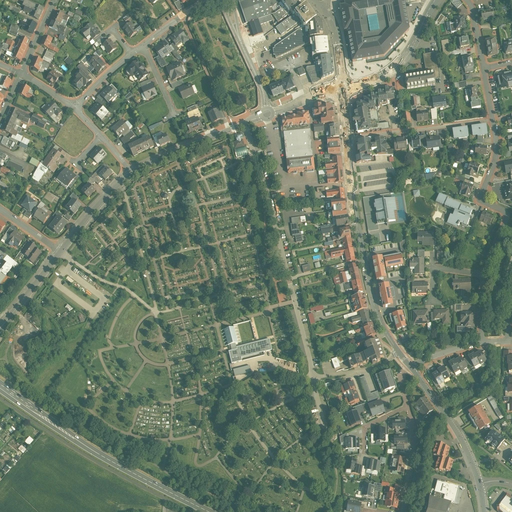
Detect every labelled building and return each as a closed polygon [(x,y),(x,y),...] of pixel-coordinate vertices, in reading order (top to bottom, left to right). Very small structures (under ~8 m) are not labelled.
[(114,4),(104,11),(103,10),(97,15),(104,24),(118,13),(120,15),(126,11),(117,0),(113,0),(112,1),(114,4)] [(243,0),(237,2),(237,3),(239,2),(246,23),(249,23),(258,19),(270,15),(271,15),(269,8),(272,7),(278,3),(276,0),(243,0)] [(293,0),(281,0),(283,1),(279,4),(282,9),(286,6),(293,0)] [(294,0),(293,0),(286,6),(292,14),(293,16),(294,15),(295,14),(301,9),(294,0)] [(347,31),(352,62),(356,62),(384,57),(409,30),(404,0),(403,0),(355,0),(344,2),(345,6),(340,7),(344,31),(347,31)] [(462,5),(457,0),(451,0),(450,2),(457,9),(462,5)] [(44,10),(35,6),(26,2),(25,4),(24,3),(23,7),(25,8),(41,15),(44,10)] [(282,9),(275,14),(272,15),(278,23),(288,16),(288,17),(292,14),(286,6),(282,9)] [(301,9),(295,14),(301,21),(306,28),(306,27),(316,20),(306,6),(301,9)] [(41,15),(25,8),(23,12),(28,14),(29,13),(31,14),(30,17),(39,21),(41,15)] [(493,11),(480,13),(482,22),(486,21),(486,22),(490,21),(490,20),(494,20),(494,18),(497,17),(496,13),(493,13),(493,11)] [(65,16),(56,12),(52,20),(61,24),(63,20),(65,16)] [(33,21),(20,15),(18,18),(23,20),(23,19),(29,22),(32,23),(33,21)] [(270,15),(258,19),(260,25),(272,21),(270,15)] [(293,16),(276,28),(281,35),(298,23),(295,20),(297,18),(294,15),(293,16)] [(441,15),(437,21),(440,24),(445,17),(441,15)] [(464,17),(454,19),(455,23),(456,31),(466,29),(464,17)] [(258,19),(249,23),(254,37),(263,33),(260,25),(258,19)] [(61,24),(52,20),(49,27),(57,31),(58,31),(64,34),(66,29),(60,26),(61,24)] [(306,28),(298,31),(274,47),(275,49),(273,49),(273,50),(274,56),(275,56),(276,59),(308,44),(307,39),(319,38),(319,35),(323,35),(322,22),(320,22),(318,23),(317,21),(316,20),(306,27),(306,28)] [(32,23),(29,22),(28,24),(26,28),(25,31),(32,34),(37,25),(32,23)] [(133,26),(131,23),(123,29),(130,38),(137,33),(141,30),(138,26),(134,29),(133,26)] [(100,35),(91,24),(81,32),(86,39),(86,38),(86,37),(89,35),(93,40),(100,35)] [(186,37),(181,30),(170,38),(174,43),(176,47),(177,47),(182,43),(183,44),(188,40),(186,37)] [(52,40),(45,36),(41,45),(48,49),(50,46),(52,40)] [(28,40),(22,37),(18,47),(14,45),(13,48),(16,50),(24,53),(28,45),(26,44),(28,40)] [(465,37),(460,38),(460,40),(458,41),(457,41),(458,46),(456,47),(457,51),(460,50),(466,49),(470,49),(468,39),(465,39),(465,37)] [(487,49),(496,47),(495,45),(496,44),(495,39),(485,41),(486,45),(487,49)] [(110,40),(104,45),(106,49),(109,54),(117,49),(110,40)] [(320,41),(311,42),(313,61),(316,61),(316,65),(318,65),(318,67),(307,68),(306,69),(312,84),(314,84),(332,76),(334,74),(332,57),(328,57),(327,54),(325,54),(325,51),(324,51),(324,49),(324,45),(323,41),(320,41)] [(457,51),(449,53),(447,45),(449,45),(448,41),(441,42),(442,46),(443,53),(443,52),(444,57),(460,54),(460,50),(457,51)] [(172,52),(164,42),(155,49),(160,56),(162,59),(162,58),(172,52)] [(176,47),(174,43),(171,45),(175,50),(177,52),(179,50),(177,47),(176,47)] [(496,47),(487,49),(488,53),(487,53),(488,57),(498,55),(497,50),(496,50),(496,47)] [(24,53),(16,50),(15,52),(12,58),(20,61),(24,53)] [(177,52),(175,50),(172,53),(177,59),(180,57),(177,52)] [(54,54),(47,51),(44,57),(51,60),(54,54)] [(423,74),(405,77),(407,90),(436,85),(434,76),(440,75),(436,53),(423,55),(423,56),(426,73),(423,74)] [(160,56),(158,57),(159,58),(157,60),(158,61),(158,62),(160,65),(159,65),(161,68),(167,66),(162,58),(162,59),(160,56)] [(69,57),(64,61),(69,66),(74,62),(69,57)] [(106,66),(96,57),(89,64),(99,73),(106,66)] [(471,57),(462,59),(464,69),(465,74),(474,72),(473,68),(471,57)] [(49,65),(35,58),(31,67),(34,69),(33,71),(38,73),(39,71),(41,66),(45,68),(47,69),(49,65)] [(142,66),(141,66),(137,62),(135,63),(129,68),(127,70),(126,72),(127,74),(128,76),(130,77),(132,76),(135,75),(140,81),(148,75),(144,70),(144,69),(142,66)] [(88,70),(82,64),(78,68),(81,71),(84,74),(88,70)] [(179,64),(176,65),(175,64),(172,65),(172,67),(167,69),(171,78),(172,81),(176,79),(182,77),(181,74),(182,73),(179,68),(181,67),(179,64)] [(303,68),(298,70),(300,76),(306,74),(303,68)] [(84,74),(81,71),(75,77),(77,79),(77,83),(75,85),(79,89),(83,85),(85,86),(91,80),(84,74)] [(58,76),(53,72),(52,73),(50,75),(50,76),(47,80),(54,85),(56,83),(60,77),(58,76)] [(511,72),(497,76),(500,88),(508,87),(506,82),(511,80),(511,72)] [(65,78),(59,74),(58,76),(60,77),(56,83),(59,85),(65,78)] [(4,77),(3,77),(0,84),(0,86),(0,87),(0,86),(0,87),(2,88),(7,90),(11,81),(4,77)] [(293,78),(284,82),(288,90),(296,87),(293,78)] [(150,80),(140,84),(142,89),(151,84),(150,80)] [(151,84),(142,89),(144,93),(145,93),(148,99),(147,100),(157,95),(152,84),(151,84)] [(190,84),(178,89),(183,99),(187,97),(187,98),(191,96),(195,94),(194,94),(192,87),(190,84)] [(279,84),(270,88),(273,97),(283,92),(283,93),(283,91),(280,86),(279,84)] [(30,89),(22,85),(18,94),(26,98),(28,94),(30,89)] [(110,87),(109,87),(101,96),(108,104),(117,95),(115,93),(110,87)] [(475,87),(467,89),(468,96),(469,101),(471,100),(471,101),(475,100),(477,99),(475,87)] [(366,98),(364,99),(363,99),(364,101),(362,101),(362,100),(359,101),(359,102),(359,103),(356,103),(357,107),(355,107),(355,108),(356,111),(355,112),(355,113),(355,115),(356,119),(354,119),(354,120),(355,123),(355,125),(355,130),(355,131),(356,131),(356,133),(357,133),(357,134),(358,135),(358,134),(390,130),(389,123),(379,124),(377,111),(380,107),(380,104),(381,103),(381,105),(388,104),(387,102),(393,101),(393,100),(394,99),(393,88),(385,89),(385,91),(384,91),(382,91),(382,92),(378,93),(378,95),(374,96),(373,96),(371,96),(371,98),(367,98),(366,98)] [(444,98),(433,99),(434,105),(434,108),(445,107),(445,104),(444,98)] [(475,100),(471,101),(471,100),(472,104),(470,104),(471,109),(476,109),(481,108),(479,101),(477,101),(477,99),(475,100)] [(52,102),(43,110),(50,117),(54,113),(57,117),(58,117),(61,113),(62,113),(58,109),(59,108),(57,106),(57,107),(52,102)] [(102,107),(98,104),(97,104),(91,112),(102,121),(108,113),(102,107)] [(326,107),(324,107),(324,106),(314,107),(316,117),(322,116),(323,124),(332,123),(332,119),(334,119),(333,111),(332,111),(332,106),(331,106),(326,106),(326,107)] [(29,117),(12,109),(6,121),(14,125),(18,117),(19,118),(19,120),(21,121),(28,124),(30,120),(29,117)] [(189,113),(187,114),(190,122),(198,119),(202,117),(199,109),(189,113)] [(218,109),(208,113),(212,124),(222,119),(218,109)] [(283,125),(309,122),(308,112),(297,113),(298,116),(287,117),(287,118),(282,119),(283,125)] [(417,113),(416,113),(417,122),(424,121),(427,121),(428,121),(427,112),(424,112),(417,113)] [(61,113),(58,117),(57,117),(55,119),(58,122),(64,116),(61,113)] [(410,114),(402,115),(403,125),(411,124),(410,114)] [(42,119),(34,115),(31,120),(38,124),(38,125),(43,128),(46,124),(41,121),(42,119)] [(71,119),(60,132),(65,136),(76,123),(71,119)] [(190,122),(186,124),(188,129),(190,132),(197,129),(197,130),(201,128),(200,123),(198,119),(190,122)] [(14,125),(6,121),(2,130),(12,135),(10,138),(11,139),(14,140),(17,141),(32,149),(33,147),(28,145),(30,141),(17,135),(18,133),(14,131),(16,126),(14,125)] [(129,129),(122,121),(119,124),(118,124),(116,126),(112,130),(116,134),(116,135),(117,135),(119,138),(122,135),(129,129)] [(315,171),(309,122),(283,125),(288,174),(315,171)] [(83,131),(76,124),(74,126),(75,127),(71,132),(77,137),(74,140),(80,146),(89,137),(83,131)] [(338,125),(329,126),(330,129),(328,129),(328,132),(329,132),(330,132),(331,139),(329,139),(331,139),(339,138),(338,125)] [(486,125),(471,127),(472,137),(477,136),(477,137),(480,137),(487,136),(487,135),(486,125)] [(468,137),(467,128),(452,130),(453,140),(458,139),(458,140),(468,138),(467,138),(468,137)] [(129,129),(122,135),(124,137),(131,132),(129,129)] [(124,137),(121,140),(125,145),(130,141),(130,140),(134,136),(131,132),(124,137)] [(241,134),(235,136),(237,141),(238,141),(238,142),(241,141),(240,140),(242,139),(244,138),(243,136),(244,136),(243,135),(242,133),(241,134)] [(8,139),(0,135),(0,146),(4,149),(5,146),(8,139)] [(143,140),(140,141),(137,142),(138,143),(129,147),(133,156),(134,156),(133,156),(137,154),(150,148),(149,148),(153,146),(153,147),(154,146),(149,137),(147,138),(146,135),(142,137),(143,140)] [(157,139),(161,146),(169,142),(166,135),(157,139)] [(426,136),(419,137),(420,148),(427,147),(426,139),(426,136)] [(419,137),(411,138),(412,142),(413,149),(420,148),(421,152),(420,148),(419,137)] [(426,139),(427,147),(427,150),(441,148),(439,137),(426,139)] [(328,146),(339,145),(340,145),(339,138),(331,139),(329,139),(327,139),(328,146)] [(11,139),(10,140),(8,139),(5,146),(7,147),(7,148),(10,150),(14,140),(11,139)] [(375,146),(370,146),(370,140),(364,141),(358,142),(358,145),(357,145),(358,153),(359,152),(360,156),(364,155),(367,155),(367,157),(370,157),(378,156),(386,155),(385,151),(387,151),(385,142),(384,143),(383,139),(375,140),(375,146)] [(405,139),(394,140),(395,150),(406,149),(405,139)] [(238,142),(234,143),(235,149),(244,147),(243,141),(238,142)] [(339,145),(328,146),(328,148),(328,155),(341,154),(340,147),(339,145)] [(247,146),(244,147),(235,149),(234,149),(237,157),(249,154),(247,146)] [(476,146),(475,154),(481,155),(485,155),(486,155),(487,147),(482,147),(476,146)] [(106,154),(99,147),(93,153),(90,156),(90,157),(91,157),(94,161),(96,160),(99,163),(106,154)] [(23,157),(7,149),(6,152),(21,160),(23,157)] [(54,149),(43,164),(49,168),(48,169),(53,173),(57,167),(54,164),(61,155),(57,152),(54,149)] [(21,160),(6,152),(4,156),(4,157),(19,165),(21,160)] [(366,157),(364,157),(364,155),(355,156),(356,164),(370,162),(370,157),(367,157),(366,157)] [(341,157),(333,158),(333,162),(330,163),(325,164),(326,170),(332,169),(332,167),(334,167),(334,169),(342,168),(341,157)] [(32,158),(30,164),(38,167),(40,162),(32,158)] [(21,173),(23,167),(9,161),(7,166),(21,173)] [(43,164),(43,165),(41,164),(40,163),(40,164),(30,182),(34,184),(36,181),(39,183),(45,174),(48,169),(49,168),(43,164)] [(480,166),(470,163),(468,170),(468,171),(473,172),(473,173),(477,175),(480,166)] [(10,172),(2,168),(0,172),(8,176),(10,172)] [(106,168),(100,175),(105,180),(112,174),(106,168)] [(334,174),(334,176),(342,175),(342,168),(332,169),(326,170),(326,175),(334,174)] [(58,179),(57,180),(62,184),(71,173),(66,169),(63,173),(58,179)] [(71,173),(62,184),(67,188),(74,180),(76,177),(71,173)] [(342,175),(334,176),(334,178),(327,178),(328,183),(335,183),(343,182),(342,175)] [(0,182),(0,185),(8,188),(10,182),(1,179),(0,182)] [(473,186),(463,183),(461,191),(464,192),(470,194),(471,194),(473,186)] [(90,185),(86,189),(85,188),(82,192),(88,198),(95,191),(90,185)] [(344,190),(326,192),(327,198),(334,197),(334,196),(336,196),(337,202),(345,201),(344,190)] [(21,202),(24,204),(28,198),(30,199),(32,196),(28,193),(21,202)] [(79,199),(73,194),(70,198),(73,200),(76,202),(79,199)] [(439,194),(436,202),(456,211),(455,212),(454,211),(452,216),(450,215),(446,223),(466,232),(469,226),(467,225),(470,218),(469,217),(472,211),(459,205),(460,204),(445,198),(446,197),(439,194)] [(395,198),(384,200),(383,197),(383,200),(375,201),(375,205),(374,205),(375,209),(376,209),(377,215),(376,215),(377,224),(377,225),(387,224),(387,226),(388,226),(387,222),(395,221),(395,220),(394,211),(397,211),(395,198)] [(24,204),(22,206),(25,208),(24,210),(26,212),(27,212),(28,210),(30,212),(32,210),(36,204),(30,199),(28,198),(24,204)] [(76,202),(73,200),(69,205),(70,205),(68,208),(70,210),(70,211),(74,215),(78,210),(78,209),(80,206),(76,202)] [(347,216),(345,201),(337,202),(333,202),(335,218),(347,216)] [(34,212),(33,214),(35,216),(39,210),(41,211),(42,209),(38,206),(34,212)] [(34,212),(32,210),(30,212),(28,210),(27,212),(26,212),(24,215),(29,219),(33,214),(34,212)] [(41,211),(39,210),(35,216),(34,218),(37,221),(38,220),(44,224),(49,216),(41,211)] [(57,211),(53,217),(56,220),(58,217),(60,219),(63,216),(57,211)] [(487,214),(483,213),(483,214),(479,221),(490,225),(493,217),(487,215),(487,214)] [(347,216),(332,218),(333,222),(337,221),(338,223),(337,223),(338,227),(348,225),(347,216)] [(60,219),(58,217),(56,220),(50,228),(51,227),(55,229),(54,230),(59,234),(67,224),(60,219)] [(292,224),(291,224),(292,237),(295,236),(300,235),(299,230),(298,230),(297,223),(292,224)] [(10,228),(6,234),(10,236),(12,237),(15,232),(14,232),(14,231),(10,228)] [(349,228),(339,230),(339,235),(341,234),(341,237),(339,237),(338,237),(332,238),(333,242),(336,241),(351,238),(349,228)] [(20,236),(15,232),(12,237),(7,243),(11,246),(12,244),(13,244),(13,243),(18,246),(17,247),(18,247),(24,239),(22,238),(19,236),(20,236)] [(433,233),(427,232),(427,233),(418,233),(418,240),(423,240),(423,245),(433,246),(433,236),(433,235),(433,233)] [(379,233),(368,235),(371,246),(381,244),(379,233)] [(351,238),(336,241),(337,245),(343,244),(343,248),(352,246),(351,238)] [(483,248),(466,241),(461,253),(466,255),(463,261),(476,267),(483,248)] [(30,243),(23,254),(28,258),(26,260),(26,261),(27,259),(35,249),(36,247),(30,243)] [(352,246),(343,248),(345,255),(346,263),(356,261),(352,246)] [(343,248),(325,252),(327,260),(345,255),(343,248)] [(35,249),(27,259),(33,263),(34,262),(37,258),(41,253),(35,249)] [(384,257),(372,259),(377,281),(389,279),(387,269),(405,265),(403,255),(384,259),(384,257)] [(418,259),(415,259),(415,261),(413,261),(412,261),(410,261),(410,268),(415,268),(415,274),(424,274),(423,274),(423,268),(424,268),(424,259),(423,259),(418,259)] [(3,261),(1,263),(0,264),(0,273),(1,274),(1,273),(6,276),(6,275),(10,270),(9,270),(11,266),(8,264),(7,265),(3,261)] [(356,264),(348,266),(352,282),(360,281),(356,264)] [(309,265),(302,266),(304,273),(311,271),(309,265)] [(345,273),(338,275),(333,278),(335,286),(336,286),(343,284),(347,283),(345,273)] [(469,280),(465,280),(461,280),(461,281),(455,281),(455,280),(453,281),(454,289),(457,289),(457,290),(461,290),(462,293),(463,293),(470,293),(470,290),(470,284),(469,284),(469,280)] [(347,283),(343,284),(344,290),(345,291),(353,289),(354,294),(363,292),(360,281),(347,283)] [(427,283),(413,284),(413,292),(416,291),(416,294),(427,293),(427,283)] [(390,285),(378,287),(383,309),(395,306),(390,285)] [(364,294),(351,298),(351,297),(348,298),(352,314),(359,312),(368,310),(364,294)] [(368,310),(359,312),(360,314),(361,317),(355,318),(356,323),(362,321),(363,324),(371,321),(368,310)] [(449,310),(434,311),(434,313),(434,319),(435,319),(444,319),(444,324),(443,324),(449,324),(449,310)] [(404,311),(389,316),(392,323),(395,322),(397,330),(406,327),(404,320),(406,319),(404,311)] [(427,311),(413,312),(414,324),(427,323),(428,323),(427,315),(426,312),(427,312),(427,311)] [(474,313),(461,313),(461,317),(464,317),(464,327),(469,327),(474,327),(474,313)] [(364,327),(363,327),(365,333),(364,333),(366,338),(367,338),(376,335),(372,324),(364,327)] [(234,327),(224,330),(228,346),(238,343),(234,327)] [(236,349),(228,351),(231,363),(263,355),(262,352),(270,350),(268,339),(236,347),(236,349)] [(441,339),(422,344),(423,350),(442,345),(441,339)] [(367,350),(368,352),(380,348),(381,348),(378,340),(365,344),(367,350)] [(380,348),(368,352),(348,359),(351,369),(357,366),(357,367),(371,362),(372,364),(380,362),(379,359),(383,358),(380,348)] [(487,362),(481,351),(480,352),(475,355),(480,364),(481,365),(486,362),(487,362)] [(474,354),(468,357),(472,364),(474,368),(474,367),(479,364),(480,364),(475,355),(474,354),(473,354),(474,354)] [(335,369),(341,367),(337,357),(332,359),(335,369)] [(463,360),(461,358),(455,361),(460,370),(461,372),(461,371),(467,368),(467,367),(463,360)] [(455,361),(454,360),(449,363),(448,363),(453,372),(454,374),(455,374),(460,370),(460,371),(460,370),(455,361)] [(250,366),(233,370),(235,376),(251,372),(250,366)] [(444,368),(443,367),(438,370),(437,371),(438,372),(444,381),(449,378),(450,378),(448,375),(444,368)] [(397,388),(390,371),(386,372),(386,373),(389,372),(395,388),(392,390),(397,388)] [(384,374),(379,375),(385,392),(389,391),(392,390),(395,388),(389,372),(386,373),(384,374)] [(444,381),(438,372),(432,375),(435,381),(438,386),(439,386),(444,383),(444,382),(444,381)] [(385,392),(379,375),(384,374),(383,373),(375,376),(382,394),(389,391),(385,392)] [(371,394),(365,377),(359,378),(366,396),(371,394)] [(360,402),(352,381),(343,384),(344,386),(340,387),(343,394),(347,392),(349,398),(345,399),(347,405),(350,404),(351,406),(360,402)] [(330,383),(321,386),(323,391),(326,390),(325,388),(331,386),(330,383)] [(375,394),(371,396),(371,394),(366,396),(368,403),(367,403),(368,403),(380,399),(378,392),(374,393),(375,394)] [(433,410),(424,398),(416,404),(421,410),(419,411),(424,417),(433,410)] [(381,402),(369,406),(370,411),(372,416),(384,412),(381,402)] [(368,403),(361,405),(364,413),(370,411),(369,406),(368,403)] [(356,410),(358,415),(364,413),(361,405),(354,408),(355,411),(356,410)] [(473,422),(485,415),(481,409),(481,410),(479,406),(469,413),(472,418),(470,419),(473,422)] [(503,414),(499,407),(494,410),(498,417),(503,414)] [(358,415),(356,410),(355,411),(346,414),(351,427),(361,423),(358,415)] [(485,415),(473,422),(475,426),(477,425),(480,430),(490,424),(488,421),(485,415)] [(399,429),(407,429),(407,417),(398,417),(398,420),(392,420),(392,429),(396,429),(396,432),(400,432),(399,429)] [(385,434),(384,429),(374,429),(374,434),(375,440),(375,441),(385,441),(385,435),(385,434)] [(504,441),(492,431),(485,440),(487,442),(488,441),(490,443),(490,444),(492,446),(493,445),(495,447),(495,448),(497,450),(504,441)] [(403,432),(395,432),(394,441),(395,441),(402,442),(403,442),(403,438),(404,438),(405,432),(403,432)] [(29,446),(34,440),(30,437),(25,442),(29,446)] [(439,457),(446,460),(447,456),(448,456),(448,454),(449,449),(444,448),(444,446),(437,443),(434,451),(433,454),(434,454),(433,456),(439,457)] [(21,445),(18,450),(24,454),(27,449),(21,445)] [(400,452),(393,451),(392,459),(394,459),(394,457),(399,458),(400,452)] [(399,458),(394,457),(394,459),(392,471),(403,473),(405,459),(399,458)] [(446,460),(439,457),(437,463),(436,466),(435,470),(443,472),(443,470),(450,472),(451,468),(452,466),(453,462),(446,460)] [(7,474),(17,462),(13,459),(3,470),(7,474)] [(357,461),(348,459),(346,470),(352,471),(355,471),(356,465),(357,461)] [(374,461),(368,460),(366,467),(366,470),(372,472),(374,461)] [(380,462),(374,461),(372,472),(379,473),(381,463),(381,462),(380,462)] [(460,486),(437,480),(433,498),(451,503),(455,504),(460,486)] [(382,485),(374,483),(374,486),(374,491),(380,492),(382,485)] [(374,486),(364,484),(363,488),(362,488),(361,492),(362,493),(361,496),(372,498),(374,491),(374,486)] [(393,494),(388,493),(388,494),(385,506),(386,506),(387,507),(389,507),(390,507),(396,508),(399,495),(393,494)] [(511,511),(511,499),(506,495),(498,506),(498,509),(499,511),(511,511)] [(433,498),(430,497),(425,511),(448,511),(451,503),(433,498)] [(350,502),(349,501),(347,511),(349,511),(359,511),(361,504),(353,502),(350,502)]
